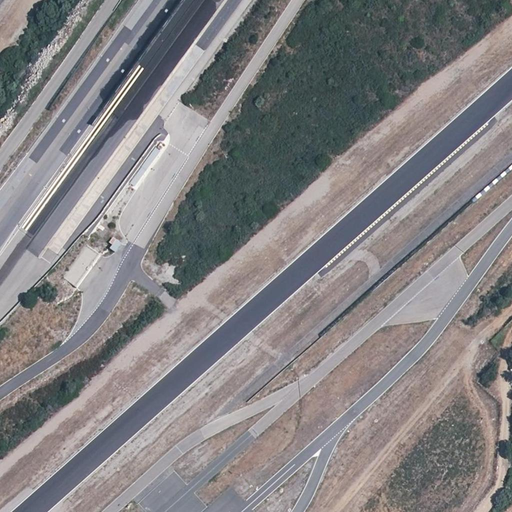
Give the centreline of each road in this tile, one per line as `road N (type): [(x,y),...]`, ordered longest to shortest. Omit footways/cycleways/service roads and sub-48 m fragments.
road 1 (track): [(462,511),(490,469),(488,412),(469,372),(511,308)]
road 2 (track): [(511,348),(503,387),(508,431),(485,511)]
